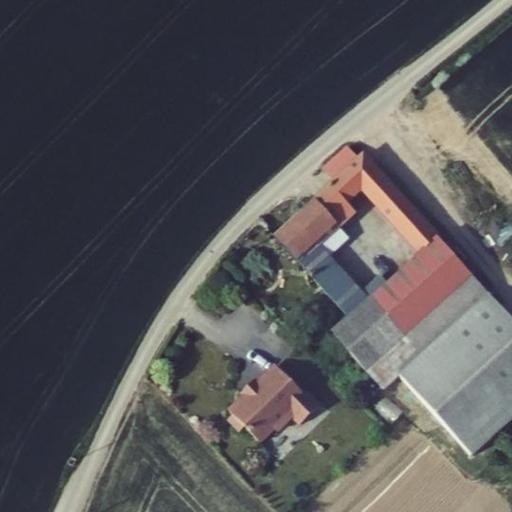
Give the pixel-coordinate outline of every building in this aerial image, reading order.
[(446,244),(372,158),(368,162),(360,152),(334,172),(343,183),(338,187),(356,208),(372,196),(427,260),(446,244)] [(338,187),(322,201),(347,231),(363,216),(356,208),(338,187)] [(281,239),(321,285),(331,276),(398,351),(427,325),(395,290),(389,283),(366,302),(331,261),(354,240),(347,231),(322,201),(281,239)] [(446,244),(427,260),(395,290),(427,325),(477,279),(446,244)] [(331,276),(321,285),(354,324),(338,339),(370,376),(398,351),(331,276)] [(388,396),(404,382),(495,300),(477,279),(427,325),(398,351),(409,365),(382,389),(388,396)] [(511,319),(495,300),(404,382),(474,463),(511,430),(511,319)] [(409,365),(398,351),(370,376),(382,389),(409,365)] [(313,401),(282,369),(264,387),(266,389),(254,401),(252,398),(236,414),(240,418),(235,422),(247,434),(251,430),(267,446),(281,432),(284,435),(299,419),(308,428),(324,412),(313,401)] [(264,387),(261,384),(249,395),(252,398),(254,401),(266,389),(264,387)] [(315,398),(313,401),(324,412),(326,409),(315,398)]
